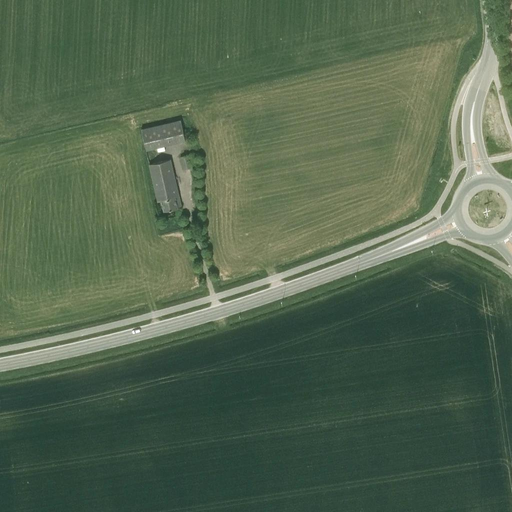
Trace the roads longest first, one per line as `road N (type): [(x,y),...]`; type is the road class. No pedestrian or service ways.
road 1 (secondary): [(461,223),(219,312),(0,364)]
road 2 (tertiary): [(482,178),(472,111),(493,44),(487,0)]
